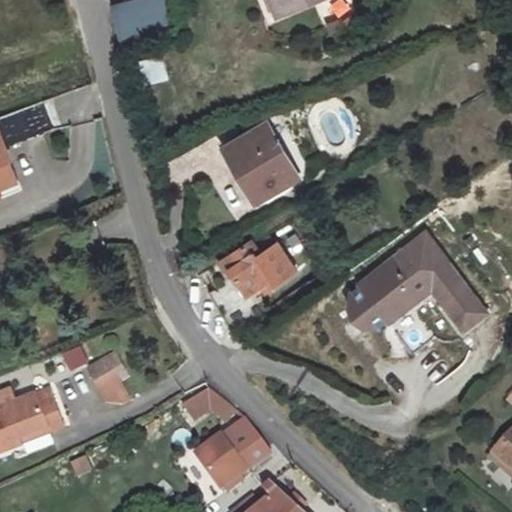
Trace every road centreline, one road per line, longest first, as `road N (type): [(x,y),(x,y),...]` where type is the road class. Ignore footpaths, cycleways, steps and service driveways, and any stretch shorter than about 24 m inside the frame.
road 1 (unclassified): [(364,511),(215,369),(172,299),(127,170),(87,0)]
road 2 (unknown): [(0,343),(102,223),(138,208)]
